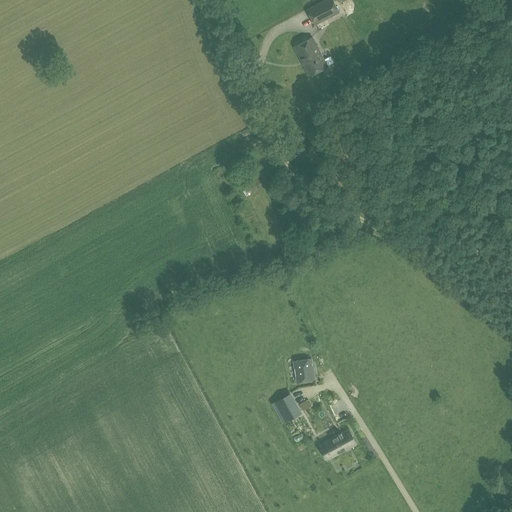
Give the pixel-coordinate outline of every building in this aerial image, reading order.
[(323,0),(306,9),(314,24),(340,11),(333,0),(323,0)] [(294,46),(302,60),(319,51),(312,37),(294,46)] [(302,60),(309,74),(327,65),(327,66),(334,62),(331,56),(324,59),(319,51),(302,60)] [(238,177),(248,192),(264,183),(252,163),(245,166),(247,170),(238,177)] [(296,376),(297,382),(315,379),(311,358),(293,361),(294,367),(297,367),(298,376),(296,376)] [(283,423),(299,414),(288,394),(272,403),(283,423)] [(333,395),(309,407),(317,424),(341,411),(333,395)] [(331,457),(356,443),(348,429),(323,442),(331,457)]
